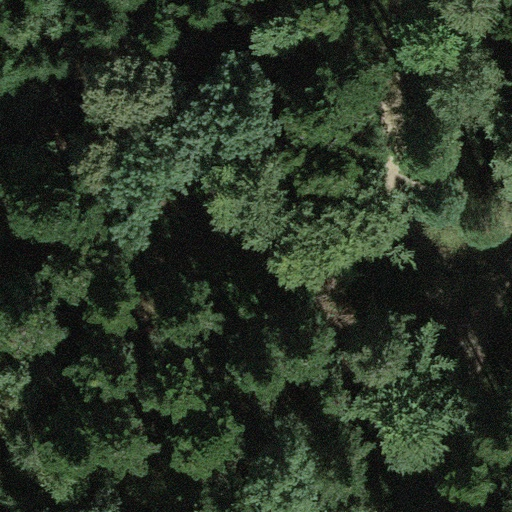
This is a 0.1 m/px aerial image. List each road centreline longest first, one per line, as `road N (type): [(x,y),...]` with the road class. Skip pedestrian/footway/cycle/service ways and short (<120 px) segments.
road 1 (track): [(491,262),(436,220),(399,138),(408,0)]
road 2 (track): [(419,511),(463,337),(491,262)]
